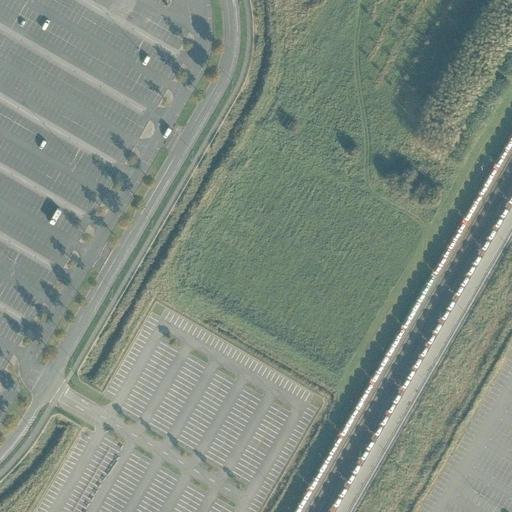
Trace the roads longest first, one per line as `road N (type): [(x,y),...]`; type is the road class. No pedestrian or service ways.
road 1 (unclassified): [(44,381),(217,82),(228,46),(226,0)]
road 2 (unclassified): [(340,511),(511,215)]
